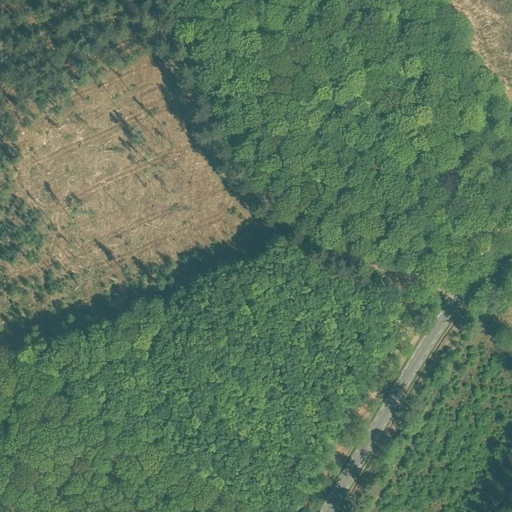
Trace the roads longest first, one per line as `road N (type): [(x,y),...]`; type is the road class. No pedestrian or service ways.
road 1 (unclassified): [(460,295),(311,238),(265,200),(226,139),(169,0)]
road 2 (primary): [(327,511),(460,295)]
road 3 (track): [(0,359),(154,453),(121,511)]
